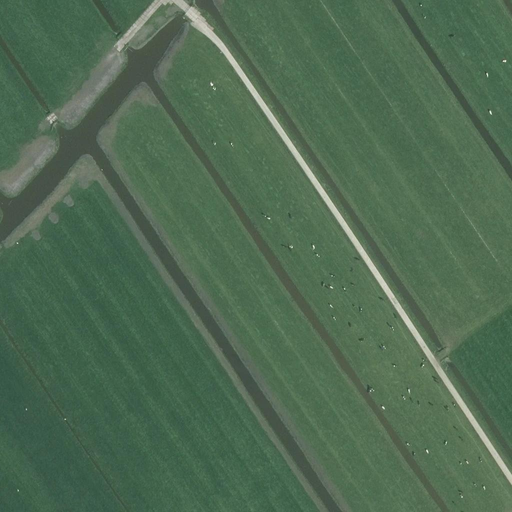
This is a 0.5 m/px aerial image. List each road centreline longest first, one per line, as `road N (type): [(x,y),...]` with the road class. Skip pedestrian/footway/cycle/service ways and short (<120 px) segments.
road 1 (track): [(176,0),(215,38),(511,481)]
road 2 (track): [(0,169),(163,0)]
